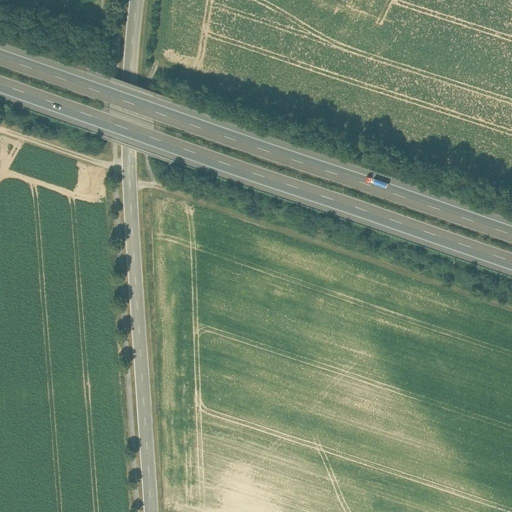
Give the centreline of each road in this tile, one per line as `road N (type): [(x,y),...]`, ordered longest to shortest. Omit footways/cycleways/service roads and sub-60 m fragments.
road 1 (motorway): [(0,81),(511,257)]
road 2 (motorway): [(511,224),(0,51)]
road 3 (tertiary): [(134,0),(129,179),(150,511)]
road 4 (track): [(156,185),(511,305)]
road 5 (track): [(129,179),(156,185),(143,153),(143,107),(158,66)]
road 6 (track): [(0,129),(129,170)]
